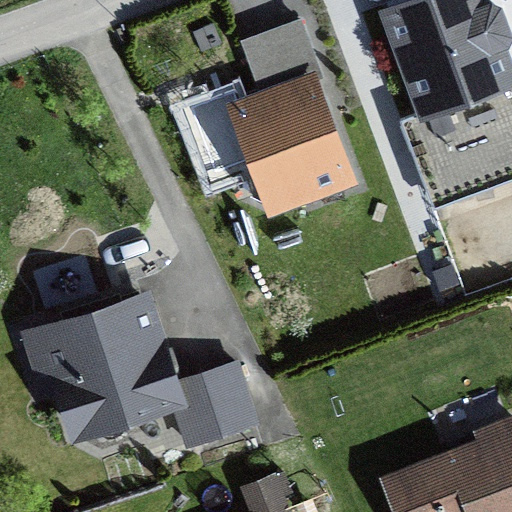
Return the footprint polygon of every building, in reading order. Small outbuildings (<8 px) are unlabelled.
[(511,22),(503,0),(377,0),(416,105),(397,112),(431,202),(511,172),(511,48),(507,34),(511,32),(511,22)] [(268,209),(360,175),(300,11),(239,33),(257,83),(226,94),(268,209)] [(462,289),(452,256),(428,264),(439,297),(462,289)] [(181,370),(152,281),(19,324),(23,337),(0,344),(0,345),(15,390),(54,377),(73,435),(172,402),(185,441),(260,416),(239,351),(181,370)] [(511,511),(511,420),(480,434),(483,441),(388,479),(401,511),(511,511)]
